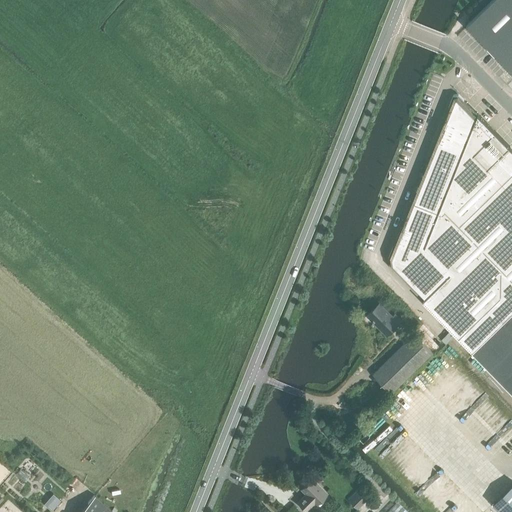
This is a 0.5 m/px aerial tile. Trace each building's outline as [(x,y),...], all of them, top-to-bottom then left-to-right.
[(511,71),(511,0),(492,0),(467,25),(511,71)] [(500,378),(511,366),(511,147),(461,95),(453,95),(388,257),(390,265),(424,299),(466,343),(500,378)] [(393,314),(380,301),(367,315),(387,335),(390,332),(391,333),(398,326),(398,325),(403,320),(395,312),(393,314)] [(392,393),(424,362),(434,352),(414,333),(373,374),(392,393)] [(511,366),(500,378),(511,390),(511,366)] [(316,504),(327,493),(312,478),(301,489),(306,494),(298,502),(306,511),(314,502),(316,504)] [(511,511),(511,484),(493,503),(502,511),(511,511)] [(359,488),(348,499),(358,508),(368,497),(359,488)] [(114,511),(95,495),(79,511),(114,511)] [(410,511),(398,500),(387,511),(410,511)]
